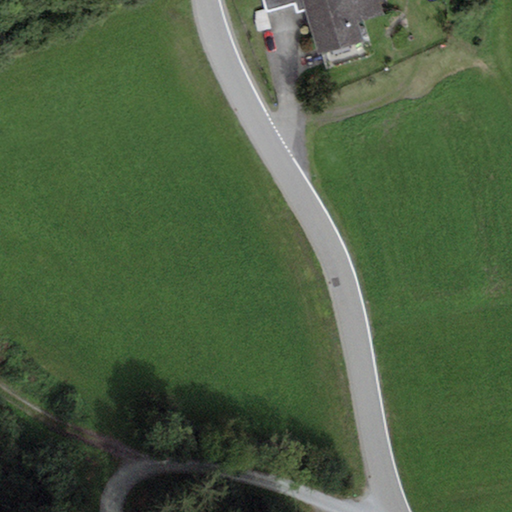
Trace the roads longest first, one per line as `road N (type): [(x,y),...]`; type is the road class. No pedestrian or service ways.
road 1 (unclassified): [(391,511),(344,280),(215,26),(211,0)]
road 2 (track): [(367,511),(205,443),(66,424),(21,458),(27,511)]
